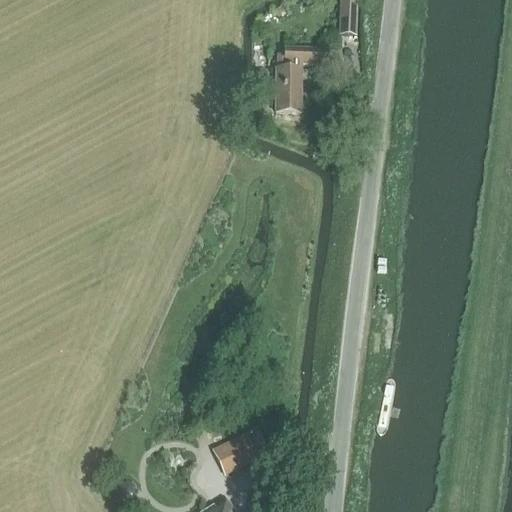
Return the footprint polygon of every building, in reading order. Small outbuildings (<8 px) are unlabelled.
[(340,5),(339,37),(355,37),(356,5),(340,5)] [(260,43),(246,43),(247,64),(260,64),(260,43)] [(274,72),(274,84),(274,117),(301,117),(301,68),(328,69),(328,53),(294,53),(284,52),(284,59),(277,59),(277,72),(274,72)] [(256,434),(212,455),(224,480),(267,457),(256,434)] [(233,511),(228,503),(209,511),(233,511)]
